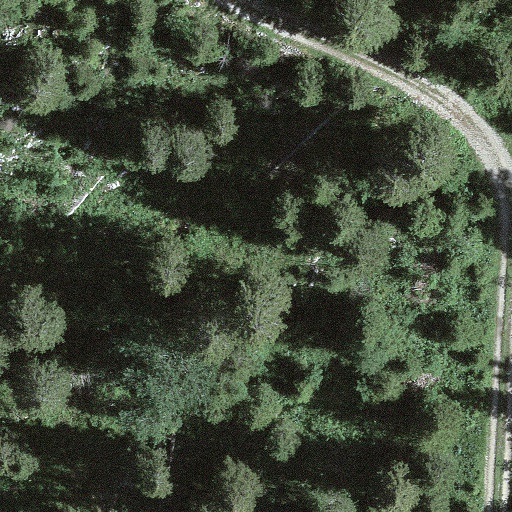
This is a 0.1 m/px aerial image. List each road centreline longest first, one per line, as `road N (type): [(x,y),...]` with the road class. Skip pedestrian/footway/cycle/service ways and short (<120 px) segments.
road 1 (track): [(511,211),(503,178),(457,110),(234,0)]
road 2 (track): [(499,511),(511,270)]
